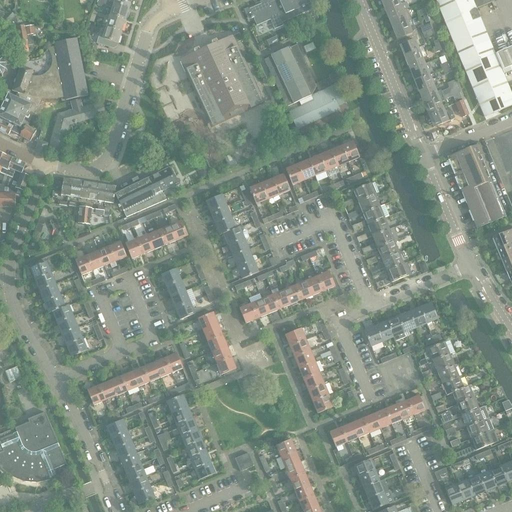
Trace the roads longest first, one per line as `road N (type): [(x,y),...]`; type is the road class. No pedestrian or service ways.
road 1 (residential): [(54,381),(19,320),(9,283),(12,249),(45,164)]
road 2 (residential): [(45,164),(91,170),(109,158),(151,23),(171,10)]
road 3 (tertiary): [(424,157),(359,0)]
road 4 (residential): [(371,307),(331,220),(274,244)]
road 5 (residential): [(114,511),(54,381)]
road 6 (residential): [(122,352),(153,338),(129,281),(98,293)]
